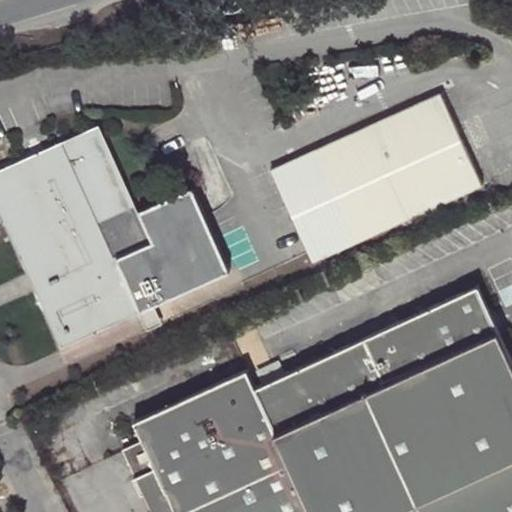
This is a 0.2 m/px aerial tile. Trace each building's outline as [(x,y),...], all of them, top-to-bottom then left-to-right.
[(269,174),(310,262),(481,184),(440,96),(269,174)] [(191,189),(137,214),(98,127),(42,153),(28,159),(0,171),(0,207),(63,346),(229,272),(191,189)] [(24,149),(28,159),(42,153),(38,143),(24,149)] [(511,511),(511,352),(482,288),(259,389),(314,511),(511,511)] [(135,480),(142,496),(145,495),(165,486),(177,511),(314,511),(259,389),(249,369),(136,422),(145,441),(123,450),(137,478),(135,480)] [(177,511),(165,486),(145,495),(152,511),(177,511)]
